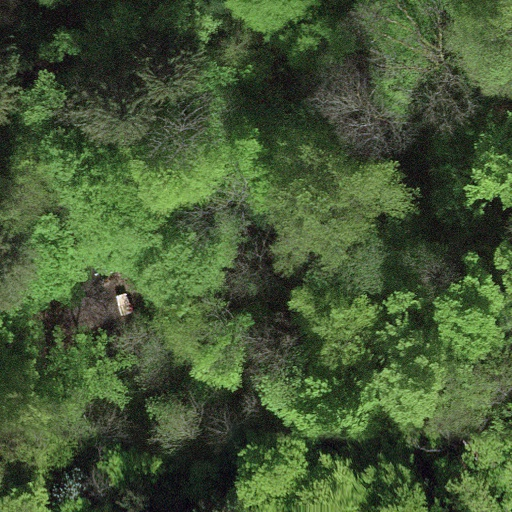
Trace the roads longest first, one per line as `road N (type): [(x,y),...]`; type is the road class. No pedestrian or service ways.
road 1 (track): [(0,335),(75,277),(343,0)]
road 2 (track): [(0,98),(135,0)]
